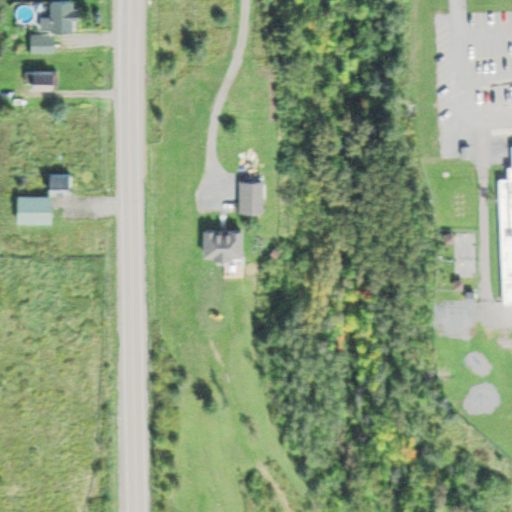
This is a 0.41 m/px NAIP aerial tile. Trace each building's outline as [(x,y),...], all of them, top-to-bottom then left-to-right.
[(54,0),(55,16),(47,16),(47,27),(78,27),(77,0),(54,0)] [(58,32),(36,32),(36,48),(58,48),(58,32)] [(35,70),(35,84),(61,84),(61,70),(35,70)] [(77,174),(58,174),(58,190),(77,190),(77,174)] [(267,212),(267,181),(247,181),(247,212),(267,212)] [(56,218),(56,194),(25,194),(25,218),(56,218)] [(212,228),(212,254),(249,254),(249,228),(212,228)]
